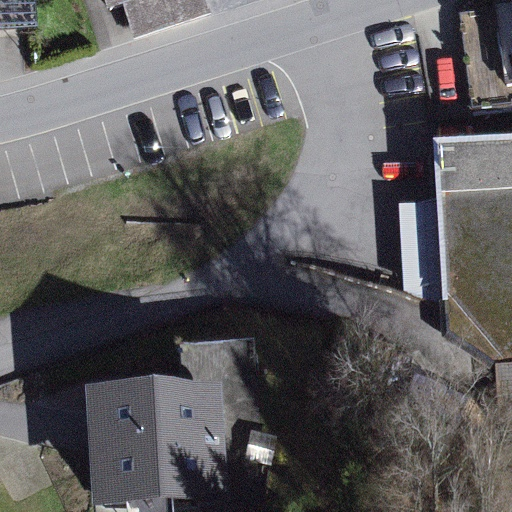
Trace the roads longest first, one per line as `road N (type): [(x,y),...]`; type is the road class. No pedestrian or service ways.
road 1 (residential): [(0,361),(212,284),(272,240),(317,176),(326,145),(325,79),(310,25)]
road 2 (tertiary): [(310,25),(0,120)]
